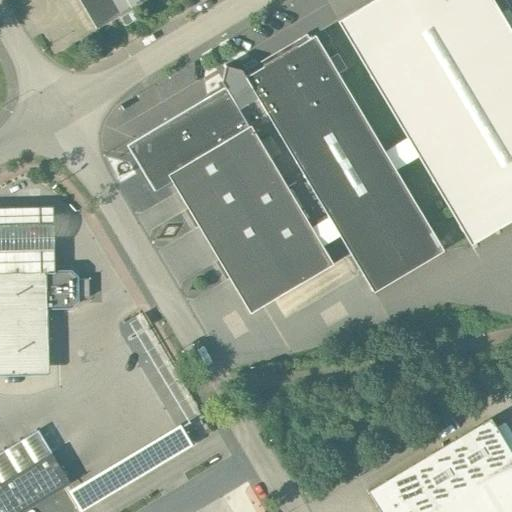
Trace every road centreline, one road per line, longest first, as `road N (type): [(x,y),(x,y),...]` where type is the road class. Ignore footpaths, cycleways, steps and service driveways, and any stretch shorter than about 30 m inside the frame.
road 1 (residential): [(57,112),(294,511)]
road 2 (residential): [(251,0),(57,112)]
